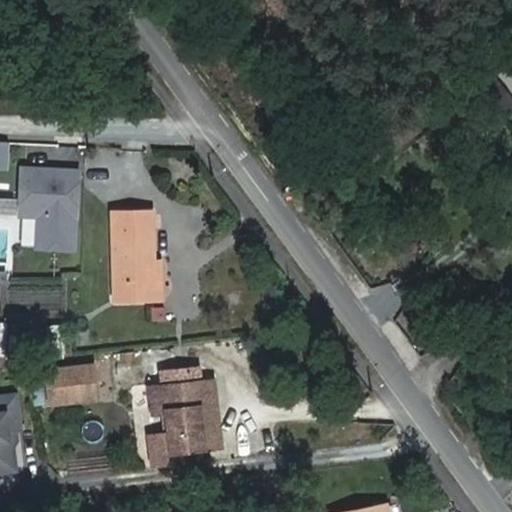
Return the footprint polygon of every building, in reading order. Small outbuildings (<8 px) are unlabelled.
[(0,139),(0,169),(11,169),(11,140),(0,139)] [(65,246),(68,168),(13,166),(11,213),(30,214),(28,245),(65,246)] [(151,212),(114,214),(116,302),(154,301),(153,262),(151,212)] [(153,262),(154,301),(162,300),(161,262),(153,262)] [(9,298),(59,298),(59,277),(9,277),(9,298)] [(0,320),(0,356),(18,358),(20,322),(0,320)] [(52,373),(55,405),(97,400),(93,368),(52,373)] [(161,413),(165,413),(173,411),(176,434),(167,436),(155,437),(158,464),(197,459),(195,449),(206,448),(205,433),(219,431),(213,380),(200,383),(199,368),(168,372),(169,386),(158,388),(161,413)] [(22,397),(0,399),(0,474),(13,474),(21,463),(20,447),(15,444),(14,433),(26,432),(22,397)] [(173,411),(165,413),(167,436),(176,434),(173,411)] [(221,446),(219,431),(205,433),(206,448),(221,446)]
